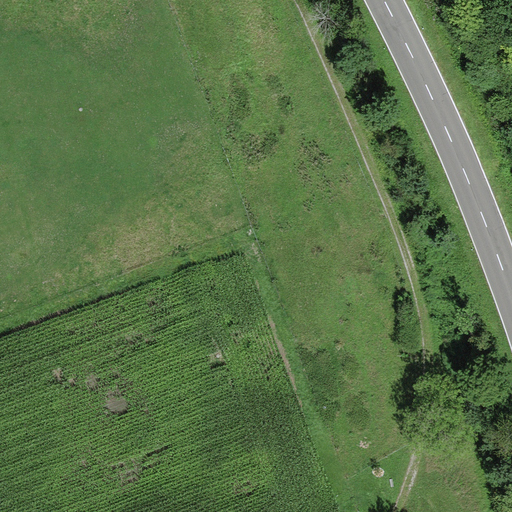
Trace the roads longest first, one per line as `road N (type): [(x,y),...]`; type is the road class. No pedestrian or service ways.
road 1 (track): [(394,511),(425,401),(416,284),(297,0)]
road 2 (primary): [(384,0),(511,294)]
